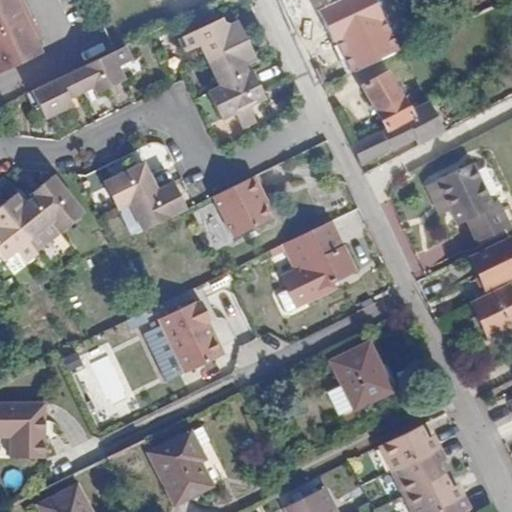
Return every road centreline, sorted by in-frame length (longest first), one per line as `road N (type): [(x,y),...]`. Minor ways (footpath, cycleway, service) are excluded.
road 1 (residential): [(324,125),(511,504)]
road 2 (residential): [(324,125),(208,180),(178,113),(167,108),(72,150),(0,157)]
road 3 (residential): [(267,0),(324,125)]
